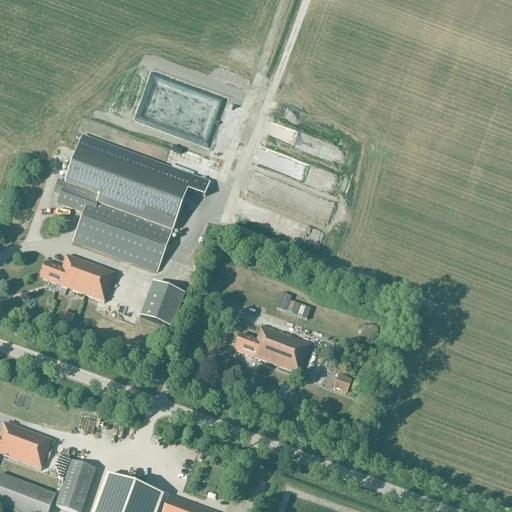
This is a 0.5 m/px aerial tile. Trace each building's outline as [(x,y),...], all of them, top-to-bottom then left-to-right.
[(58,182),(53,193),(60,196),(56,206),(83,216),(72,243),(157,274),(188,192),(189,191),(204,197),(209,185),(163,168),(81,138),(76,151),(64,185),(58,182)] [(308,253),(314,228),(291,223),(285,248),(308,253)] [(43,279),(42,280),(104,304),(116,275),(67,257),(62,269),(46,263),(40,277),(43,279)] [(184,299),(152,286),(139,319),(171,332),(184,299)] [(272,308),(297,318),(301,307),(282,300),(284,297),(278,295),(272,308)] [(306,308),(315,312),(317,308),(309,304),(306,308)] [(310,346),(270,332),(261,328),(257,341),(240,335),(234,350),(250,355),(249,358),(299,376),(310,346)] [(333,389),(347,394),(352,380),(338,375),(333,389)] [(73,435),(81,435),(81,419),(73,419),(73,435)] [(0,455),(42,471),(53,442),(5,423),(0,437),(0,455)] [(55,508),(65,511),(82,511),(96,471),(71,463),(55,508)] [(0,508),(10,511),(49,511),(56,496),(0,474),(0,508)] [(92,511),(158,511),(164,498),(106,476),(92,511)] [(164,511),(211,511),(171,497),(164,511)]
